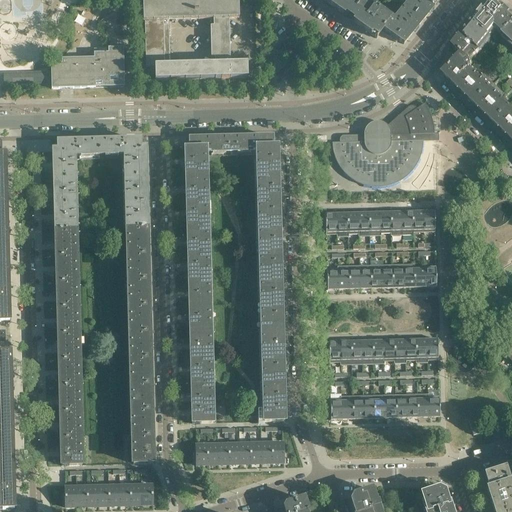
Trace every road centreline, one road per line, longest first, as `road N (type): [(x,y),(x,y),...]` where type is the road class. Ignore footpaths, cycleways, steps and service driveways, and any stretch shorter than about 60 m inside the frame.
road 1 (residential): [(186,511),(164,426),(162,121)]
road 2 (residential): [(25,121),(27,468),(36,511)]
road 3 (residential): [(291,114),(306,422),(323,473)]
road 4 (unclassified): [(25,121),(162,121)]
road 5 (unclassified): [(291,114),(361,102),(416,69)]
road 6 (residential): [(323,473),(456,468)]
road 7 (residential): [(416,69),(511,161)]
road 8 (unclassified): [(162,121),(291,114)]
